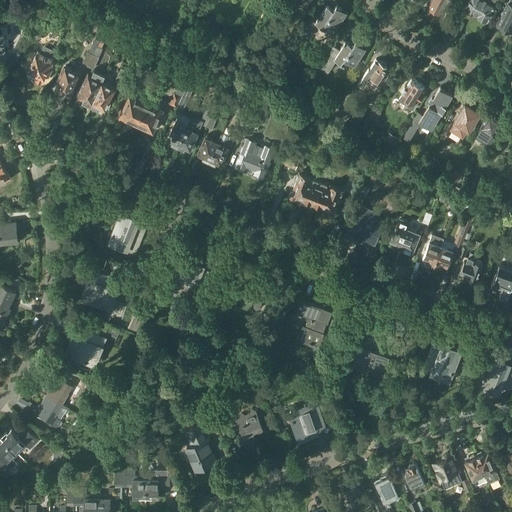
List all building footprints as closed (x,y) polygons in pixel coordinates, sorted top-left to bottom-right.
[(431,0),(428,7),(437,11),(438,8),(444,11),(450,0),(431,0)] [(470,0),(467,9),(477,13),(477,14),(487,19),(496,0),(470,0)] [(511,0),(509,0),(509,2),(498,24),(511,30),(511,0)] [(300,31),(305,34),(304,36),(307,38),(309,36),(309,37),(318,23),(326,29),(325,30),(334,36),(339,30),(336,28),(347,11),(337,4),(335,6),(331,7),(327,4),(316,22),(309,17),(300,31)] [(21,34),(5,68),(14,72),(29,38),(21,34)] [(57,44),(62,46),(59,54),(64,56),(70,42),(60,38),(57,44)] [(328,53),(319,67),(328,73),(337,59),(345,65),(348,60),(355,64),(366,47),(356,40),(355,42),(350,43),(346,40),(340,50),(334,46),(333,46),(328,53)] [(88,51),(82,63),(88,66),(98,46),(93,43),(89,52),(88,51)] [(38,50),(28,73),(36,77),(35,79),(43,82),(47,73),(49,74),(54,63),(53,62),(54,60),(52,59),(53,56),(56,49),(45,44),(41,51),(38,50)] [(98,46),(88,66),(94,68),(103,48),(98,46)] [(370,69),(369,68),(359,84),(364,88),(370,78),(377,82),(378,82),(381,84),(387,74),(384,71),(388,66),(376,58),(370,69)] [(54,84),(56,90),(60,89),(70,94),(81,71),(65,64),(57,80),(58,81),(57,83),(54,84)] [(122,68),(121,67),(116,79),(123,82),(128,71),(127,70),(128,67),(124,65),(122,68)] [(90,72),(79,96),(76,102),(82,105),(85,103),(91,105),(103,80),(106,74),(95,69),(92,74),(90,72)] [(128,71),(123,82),(131,86),(136,75),(128,71)] [(402,94),(399,100),(414,109),(419,101),(417,100),(418,98),(420,99),(425,92),(423,90),(426,86),(412,77),(407,87),(405,86),(402,91),(403,92),(402,94)] [(112,84),(103,80),(91,105),(99,109),(101,105),(106,107),(117,85),(113,83),(112,84)] [(135,85),(131,93),(121,116),(137,123),(147,100),(138,96),(142,89),(135,85)] [(168,139),(173,141),(172,143),(178,146),(191,118),(181,114),(182,112),(183,112),(193,89),(186,86),(182,95),(177,106),(178,107),(175,113),(178,115),(168,139)] [(176,93),(174,92),(169,103),(177,106),(182,95),(181,95),(184,90),(178,87),(176,93)] [(441,87),(420,121),(431,128),(452,94),(441,87)] [(156,104),(147,100),(137,123),(153,130),(163,107),(167,100),(159,96),(156,104)] [(454,121),(455,122),(450,130),(463,138),(468,130),(469,130),(480,112),(466,103),(454,121)] [(251,110),(244,124),(251,128),(255,120),(260,122),(263,116),(266,110),(254,104),(251,110)] [(178,146),(184,148),(185,146),(191,149),(199,131),(202,124),(206,126),(210,117),(213,110),(207,107),(202,119),(192,115),(191,118),(178,146)] [(331,116),(344,125),(350,115),(337,107),(331,116)] [(476,134),(476,135),(477,135),(477,136),(487,142),(490,146),(495,138),(492,136),(493,134),(493,135),(502,120),(490,112),(481,127),(482,128),(481,129),(480,128),(476,134)] [(213,129),(217,120),(210,117),(206,126),(213,129)] [(411,120),(402,136),(409,140),(418,125),(411,120)] [(238,140),(241,131),(235,128),(231,137),(238,140)] [(209,160),(215,163),(216,161),(221,163),(222,163),(229,147),(232,140),(229,138),(230,136),(222,132),(218,141),(209,160)] [(391,152),(400,138),(389,132),(381,145),(391,152)] [(199,154),(204,156),(203,158),(209,160),(218,141),(207,136),(199,153),(200,153),(199,154)] [(246,165),(257,169),(255,173),(263,176),(265,172),(266,172),(271,161),(269,160),(274,147),(266,144),(265,148),(254,144),(255,141),(247,138),(244,146),(243,146),(242,150),(243,150),(240,158),(239,157),(237,162),(238,163),(237,166),(245,169),(246,165)] [(289,155),(286,153),(283,162),(296,167),(299,158),(296,157),(296,156),(290,154),(289,155)] [(433,171),(439,161),(429,155),(423,165),(433,171)] [(0,183),(11,177),(0,158),(0,183)] [(298,196),(303,198),(313,202),(329,162),(323,160),(319,173),(323,174),(321,179),(300,171),(299,173),(298,173),(297,176),(297,177),(293,187),(291,188),(289,193),(290,195),(295,197),(298,196)] [(313,202),(328,208),(329,210),(334,212),(336,211),(338,206),(337,204),(341,194),(342,194),(343,191),(342,190),(343,188),(326,181),(329,173),(333,164),(329,162),(313,202)] [(448,178),(456,182),(461,173),(453,169),(448,178)] [(445,185),(439,199),(448,202),(453,188),(445,185)] [(366,203),(357,227),(354,235),(375,243),(383,222),(378,220),(382,210),(366,203)] [(261,205),(257,215),(266,219),(271,209),(261,205)] [(428,224),(433,213),(427,211),(422,222),(428,224)] [(135,251),(137,247),(143,230),(145,226),(142,225),(131,220),(132,218),(121,213),(118,221),(117,221),(115,227),(116,228),(115,232),(113,232),(112,235),(113,235),(111,241),(114,243),(121,246),(121,245),(135,251)] [(444,239),(435,263),(447,267),(452,255),(455,256),(459,245),(462,246),(464,241),(472,219),(465,216),(454,243),(444,239)] [(0,241),(18,239),(16,221),(1,223),(0,217),(0,241)] [(391,239),(400,243),(398,248),(411,253),(419,233),(407,228),(409,223),(399,219),(391,239)] [(431,238),(423,258),(435,263),(444,239),(432,234),(431,238)] [(462,246),(459,254),(465,256),(469,243),(464,241),(462,246)] [(484,262),(476,259),(478,254),(471,251),(469,256),(468,256),(466,260),(465,260),(460,273),(468,276),(468,277),(469,278),(469,279),(470,280),(471,281),(472,281),(474,281),(474,280),(475,280),(477,281),(484,262)] [(201,268),(196,266),(197,264),(186,259),(183,267),(182,267),(180,273),(181,273),(179,278),(178,278),(177,280),(178,281),(176,287),(179,288),(179,289),(186,292),(186,291),(200,296),(201,292),(201,293),(205,284),(208,286),(214,273),(201,268)] [(491,287),(501,291),(500,295),(507,298),(511,286),(511,267),(507,266),(506,267),(500,264),(491,287)] [(121,280),(94,272),(90,286),(87,285),(83,296),(92,298),(91,300),(98,302),(98,300),(103,301),(102,302),(105,303),(105,302),(112,304),(113,301),(113,302),(116,294),(115,294),(117,288),(119,289),(120,289),(121,283),(122,281),(121,280)] [(223,295),(218,310),(227,314),(229,314),(230,313),(231,313),(232,312),(232,311),(235,304),(236,304),(241,303),(242,299),(252,302),(254,303),(254,304),(254,306),(254,307),(255,308),(256,309),(258,309),(260,309),(262,310),(264,305),(262,305),(264,300),(269,286),(252,279),(249,287),(244,285),(239,297),(238,300),(236,301),(223,295)] [(0,330),(13,302),(11,301),(16,291),(0,283),(0,330)] [(333,311),(307,301),(300,299),(295,311),(309,316),(306,326),(303,325),(305,326),(300,339),(315,344),(311,356),(318,359),(322,346),(320,346),(325,333),(323,332),(327,323),(328,323),(333,311)] [(101,337),(81,328),(75,341),(72,340),(67,351),(75,354),(74,355),(81,358),(81,356),(86,358),(85,359),(88,360),(88,359),(95,362),(96,360),(105,339),(101,337)] [(390,355),(379,351),(384,335),(366,329),(360,345),(356,343),(350,363),(383,374),(390,355)] [(438,376),(446,378),(449,379),(451,373),(452,373),(453,370),(452,370),(454,365),(456,366),(458,360),(457,359),(460,352),(449,347),(449,348),(448,350),(443,348),(434,344),(426,365),(427,366),(425,370),(428,371),(438,375),(438,376)] [(485,387),(492,390),(493,390),(498,392),(500,388),(502,384),(510,387),(511,380),(511,368),(508,367),(507,367),(502,365),(503,363),(504,362),(493,358),(490,366),(488,365),(486,371),(487,372),(486,377),(485,376),(484,379),(485,379),(482,386),(485,387)] [(45,377),(54,382),(47,395),(69,409),(70,407),(63,403),(70,392),(77,397),(81,389),(85,383),(72,376),(68,382),(49,371),(45,377)] [(27,408),(46,419),(45,420),(58,428),(63,420),(56,416),(62,405),(69,409),(47,395),(39,407),(30,401),(27,408)] [(301,439),(304,438),(312,435),(311,432),(325,427),(315,399),(306,402),(307,405),(302,407),(302,406),(294,409),(291,410),(294,417),(293,417),(294,420),(295,420),(296,424),(295,425),(297,431),(298,431),(301,439)] [(186,446),(188,450),(196,469),(216,461),(208,439),(210,439),(203,423),(214,418),(207,402),(194,408),(201,424),(186,430),(192,444),(186,446)] [(236,418),(235,420),(245,443),(253,446),(256,438),(253,432),(257,430),(262,431),(263,427),(256,410),(252,408),(250,412),(246,414),(241,412),(240,417),(236,418)] [(20,436),(12,428),(2,438),(18,454),(26,445),(31,449),(40,440),(28,428),(20,436)] [(0,456),(0,470),(1,469),(6,474),(12,468),(11,468),(17,462),(14,458),(18,454),(2,438),(0,440),(0,453),(2,455),(0,456)] [(479,452),(478,454),(477,455),(489,482),(500,477),(497,470),(498,470),(489,449),(484,452),(482,450),(479,452)] [(439,459),(434,462),(437,470),(445,487),(463,480),(459,470),(451,454),(451,453),(450,453),(450,452),(449,452),(448,452),(447,452),(446,452),(445,453),(444,454),(444,455),(444,456),(444,457),(439,459)] [(479,477),(485,474),(489,482),(477,455),(475,453),(471,455),(470,457),(465,459),(474,480),(479,477)] [(405,472),(411,485),(416,483),(418,486),(419,486),(420,487),(424,485),(425,483),(423,479),(424,479),(417,463),(414,462),(410,463),(409,466),(405,468),(407,471),(405,472)] [(116,485),(133,485),(133,496),(146,497),(147,475),(136,474),(136,469),(116,468),(116,485)] [(147,475),(146,497),(159,497),(160,486),(170,486),(171,469),(157,469),(147,469),(147,475)] [(381,479),(376,481),(388,508),(382,510),(382,511),(394,511),(390,501),(392,500),(399,497),(388,473),(380,476),(381,479)] [(468,478),(462,481),(467,491),(472,488),(468,478)] [(358,495),(354,485),(340,490),(348,510),(361,505),(362,507),(369,504),(364,492),(358,495)] [(87,493),(88,487),(74,487),(74,504),(85,504),(84,511),(98,511),(98,493),(87,493)] [(109,493),(98,493),(98,511),(111,511),(111,507),(114,507),(115,488),(109,488),(109,493)] [(416,500),(409,503),(412,511),(425,511),(424,508),(420,510),(416,500)]
